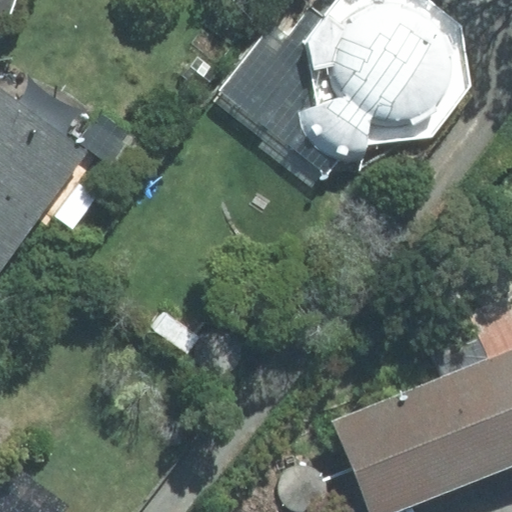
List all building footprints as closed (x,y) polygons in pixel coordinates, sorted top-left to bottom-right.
[(303,0),(302,1),(291,12),(282,25),(275,39),(270,54),(268,70),(269,86),(273,101),(279,116),(287,129),(297,141),(310,151),(324,159),(339,164),(354,167),(370,167),(386,164),(401,159),(415,151),(427,141),(437,129),(446,116),(452,101),(455,86),(456,70),(454,54),(449,39),(442,25),(433,12),(422,1),(420,0),(303,0)] [(0,244),(76,142),(0,88),(0,244)] [(244,134),(251,123),(221,101),(168,174),(196,195),(228,151),(254,171),(269,152),(244,134)] [(471,332),(425,350),(433,369),(320,415),(358,509),(511,446),(511,289),(462,309),(471,332)] [(302,511),(324,495),(285,448),(250,476),(278,511),(302,511)]
